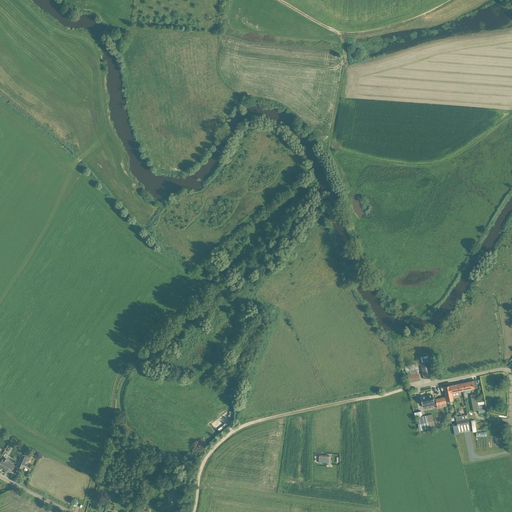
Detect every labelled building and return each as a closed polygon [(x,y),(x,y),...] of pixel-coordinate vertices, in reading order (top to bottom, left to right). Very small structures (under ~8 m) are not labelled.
[(196,265),(203,258),(195,249),(188,256),(196,265)] [(431,372),(428,362),(427,359),(429,358),(427,349),(419,351),(422,363),(420,364),(423,374),(424,379),(432,377),(431,372)] [(420,379),(419,374),(416,364),(405,366),(407,377),(408,383),(420,379)] [(475,380),(461,383),(463,391),(477,388),(475,380)] [(451,393),(458,392),(456,384),(450,385),(451,393)] [(453,400),(451,393),(450,385),(443,387),(447,404),(450,403),(450,401),(453,400)] [(433,398),(432,394),(420,397),(422,405),(423,407),(431,405),(432,406),(436,405),(434,397),(433,398)] [(484,401),(476,402),(475,397),(475,394),(470,395),(471,398),(473,411),(478,410),(479,413),(486,412),(484,404),(485,404),(484,401)] [(445,397),(435,399),(437,408),(447,406),(445,397)] [(436,428),(433,413),(416,417),(419,432),(436,428)] [(459,434),(459,432),(470,429),(467,414),(455,417),(457,425),(453,426),(455,435),(459,434)] [(22,455),(17,466),(22,469),(27,457),(22,455)] [(1,461),(0,462),(0,466),(7,471),(7,470),(10,472),(14,468),(13,467),(14,465),(11,463),(10,464),(7,462),(9,459),(4,456),(2,459),(1,461)]
